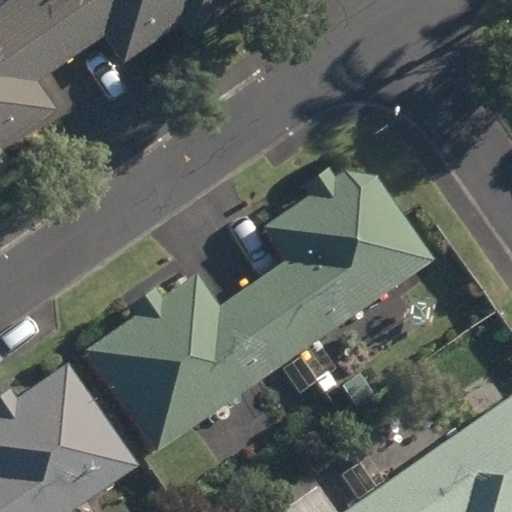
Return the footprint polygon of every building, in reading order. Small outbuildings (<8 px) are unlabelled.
[(39,80),(69,60),(28,0),(12,0),(0,8),(0,171),(13,163),(2,148),(59,110),(39,80)] [(28,0),(69,60),(106,34),(125,61),(184,22),(194,38),(250,1),(249,0),(28,0)] [(289,269),(254,294),(302,363),(437,269),(378,186),(349,180),(337,189),(329,177),(303,194),(310,205),(266,235),(289,269)] [(302,363),(254,294),(222,317),(199,283),(162,307),(158,301),(134,318),(140,326),(90,361),(161,461),(302,363)] [(0,511),(83,511),(139,474),(71,374),(20,408),(13,399),(0,409),(0,511)] [(511,511),(511,405),(379,499),(388,511),(511,511)] [(388,511),(379,499),(359,511),(330,511),(319,495),(294,511),(388,511)]
